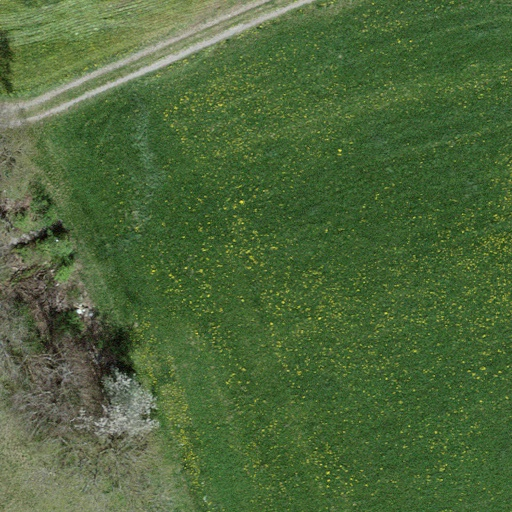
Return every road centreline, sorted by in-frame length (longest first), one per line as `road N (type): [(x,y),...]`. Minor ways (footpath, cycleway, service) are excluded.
road 1 (track): [(0,119),(278,0)]
road 2 (track): [(101,235),(158,360),(187,511)]
road 3 (track): [(101,235),(75,180),(0,121)]
